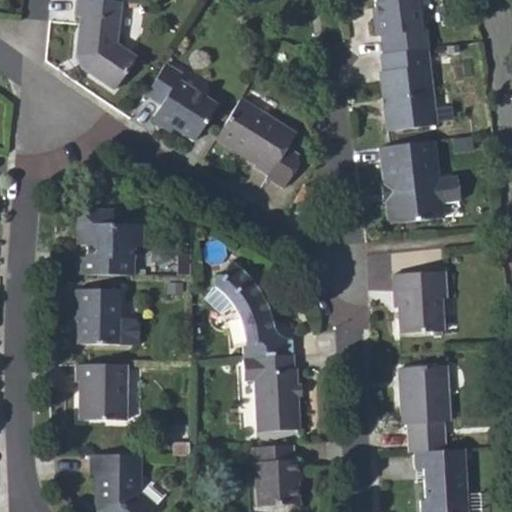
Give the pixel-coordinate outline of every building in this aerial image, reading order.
[(80,17),(76,52),(83,55),(85,63),(81,68),(112,90),(135,57),(114,44),(120,0),(114,0),(75,0),(74,16),(80,17)] [(374,0),(375,5),(376,15),(372,15),(375,35),(379,35),(381,53),(426,47),(427,47),(424,28),(420,29),(416,0),(374,0)] [(380,73),(386,131),(434,125),(426,47),(381,53),(380,53),(383,72),(380,73)] [(76,52),(81,68),(85,63),(83,55),(76,52)] [(180,71),(166,62),(146,93),(161,102),(153,114),(190,138),(213,102),(177,78),(180,71)] [(266,171),(269,173),(267,175),(283,186),(298,163),(298,154),(286,145),(295,131),(269,114),(242,96),(218,135),(255,159),(253,164),(266,171)] [(439,177),(434,139),(379,146),(384,183),(382,183),(384,201),(386,202),(389,224),(444,217),(442,200),(460,198),(457,174),(439,177)] [(293,203),(310,213),(319,196),(302,186),(293,203)] [(78,211),(78,228),(88,228),(87,242),(87,257),(78,257),(77,273),(133,273),(133,251),(141,251),(141,221),(112,221),(111,211),(78,211)] [(78,228),(77,242),(87,242),(88,228),(78,228)] [(202,278),(203,259),(190,259),(190,278),(202,278)] [(238,306),(241,310),(244,318),(249,334),(249,339),(250,344),(245,343),(246,355),(295,352),(295,338),(291,338),(287,337),(284,335),(281,333),(280,331),(278,327),(276,318),(272,305),(269,298),(266,292),(263,287),(261,282),(257,277),(250,268),(247,265),(245,263),(230,275),(228,273),(226,272),(224,271),(222,272),(220,273),(219,274),(218,276),(217,278),(218,279),(218,281),(219,282),(223,285),(226,289),(230,293),(234,298),(237,303),(238,306)] [(396,289),(402,331),(442,327),(438,292),(442,292),(439,267),(389,273),(391,290),(396,289)] [(223,285),(212,297),(225,312),(238,306),(237,303),(234,298),(230,293),(226,289),(223,285)] [(72,290),(71,310),(76,309),(76,323),(75,344),(139,344),(139,324),(134,320),(119,319),(119,290),(72,290)] [(258,381),(260,429),(304,428),(301,368),(296,369),(295,352),(246,355),(247,381),(258,381)] [(76,381),(80,381),(84,381),(84,393),(80,393),(79,419),(123,419),(124,363),(77,363),(76,381)] [(408,452),(414,451),(442,450),(441,419),(448,419),(446,365),(397,367),(399,423),(407,422),(408,452)] [(191,441),(175,442),(175,454),(191,454),(191,450),(191,441)] [(295,459),(295,444),(255,446),(258,505),(302,504),(300,460),(295,459)] [(419,511),(465,511),(465,491),(462,449),(442,450),(414,451),(414,466),(422,465),(423,480),(424,497),(419,497),(419,511)] [(140,496),(139,453),(92,453),(92,472),(94,473),(95,504),(97,504),(96,511),(149,511),(153,507),(140,496)] [(415,480),(423,480),(422,465),(414,466),(415,480)] [(480,511),(480,490),(465,491),(465,511),(480,511)]
